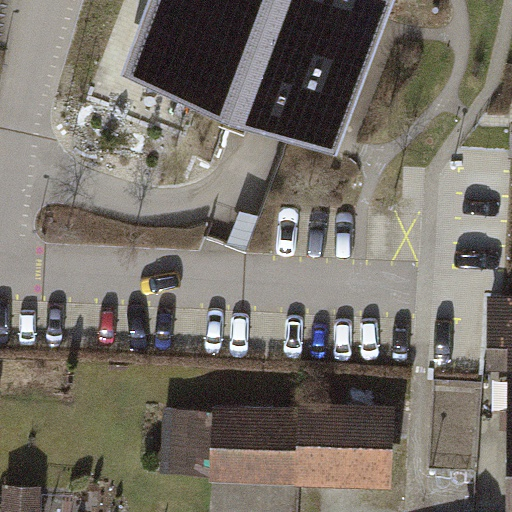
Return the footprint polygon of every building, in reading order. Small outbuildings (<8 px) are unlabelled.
[(168,0),(185,6),(159,75),(278,120),(339,144),(394,0),(168,0)] [(479,511),(511,511),(511,302),(494,301),(479,511)] [(397,398),(298,394),(298,404),(295,477),(394,480),(397,398)] [(166,473),(214,474),(217,402),(168,400),(166,473)] [(214,474),(295,477),(298,404),(217,402),(214,474)] [(35,511),(37,480),(3,479),(2,511),(35,511)]
